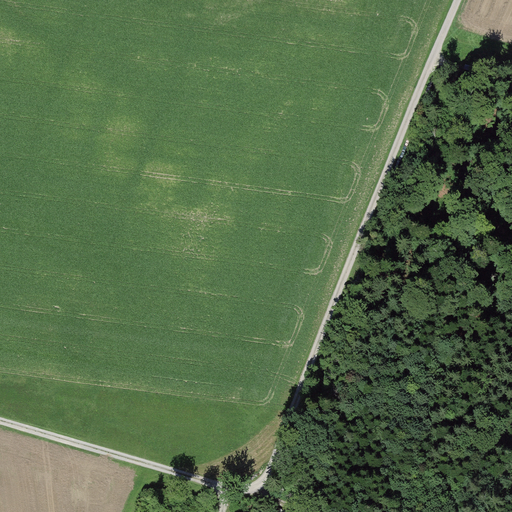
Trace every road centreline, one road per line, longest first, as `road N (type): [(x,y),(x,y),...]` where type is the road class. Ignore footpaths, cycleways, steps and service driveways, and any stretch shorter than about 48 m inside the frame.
road 1 (track): [(463,0),(262,489)]
road 2 (track): [(312,511),(262,489),(0,421)]
